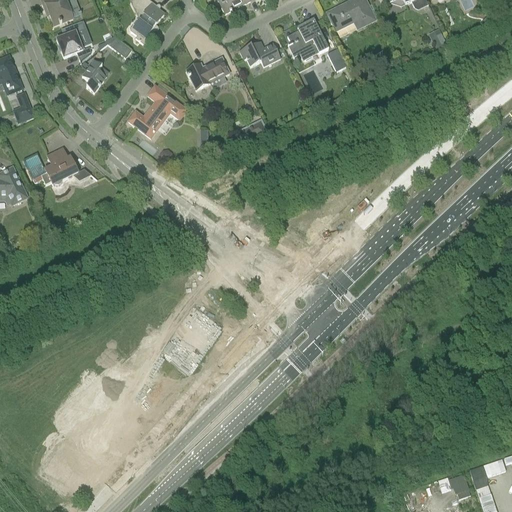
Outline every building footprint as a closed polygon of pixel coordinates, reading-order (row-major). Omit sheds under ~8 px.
[(39,0),(44,12),(46,11),(53,29),(59,27),(61,26),(72,21),(66,5),(68,4),(66,0),(39,0)] [(133,26),(129,31),(130,34),(136,39),(135,41),(143,47),(144,45),(155,31),(153,30),(163,17),(156,11),(158,9),(147,1),(146,0),(134,0),(132,1),(135,7),(137,7),(146,13),(138,24),(136,23),(134,25),(133,26)] [(216,0),(225,16),(229,14),(231,13),(250,3),(247,0),(216,0)] [(344,7),(344,8),(345,9),(339,11),(338,10),(337,10),(326,15),(335,33),(353,24),(357,32),(375,23),(363,0),(357,0),(345,6),(344,7)] [(376,0),(377,0),(376,0),(383,0),(387,7),(396,2),(397,4),(401,5),(403,4),(404,8),(411,5),(413,9),(417,11),(427,6),(423,0),(418,0),(376,0)] [(486,20),(481,23),(484,29),(490,27),(486,20)] [(298,34),(287,40),(290,47),(287,49),(288,51),(296,47),(301,57),(305,63),(328,52),(317,31),(313,22),(304,26),(303,27),(305,30),(298,34)] [(65,38),(56,42),(58,48),(57,49),(59,55),(60,54),(63,61),(64,60),(72,57),(76,56),(79,64),(90,55),(88,50),(82,53),(80,49),(83,48),(79,38),(77,39),(75,35),(85,31),(82,24),(72,28),(63,31),(65,38)] [(440,35),(430,40),(436,54),(447,49),(440,35)] [(107,47),(125,61),(131,53),(115,41),(107,47)] [(239,54),(243,63),(246,62),(250,70),(260,64),(263,69),(280,61),(272,46),(265,50),(266,51),(263,52),(259,45),(252,48),(252,49),(251,50),(250,48),(239,54)] [(326,57),(336,75),(347,69),(338,51),(326,57)] [(0,83),(3,82),(6,90),(12,88),(14,94),(22,91),(18,80),(13,70),(12,70),(8,60),(0,62),(0,83)] [(185,74),(190,83),(195,93),(210,86),(209,85),(229,76),(221,60),(206,68),(202,70),(200,66),(195,69),(195,67),(188,70),(189,72),(185,74)] [(85,90),(93,96),(98,90),(99,90),(100,88),(99,88),(106,80),(98,74),(101,69),(93,63),(81,79),(89,85),(85,90)] [(128,124),(150,141),(169,115),(179,122),(186,113),(154,89),(147,98),(155,104),(143,120),(135,114),(128,124)] [(21,110),(13,113),(18,126),(33,120),(24,97),(17,99),(21,110)] [(251,131),(240,137),(245,146),(265,136),(260,124),(250,129),(251,131)] [(36,156),(23,162),(28,173),(34,186),(42,182),(45,188),(51,185),(52,188),(53,188),(54,189),(55,189),(56,189),(58,188),(60,187),(61,186),(61,185),(62,185),(62,184),(62,183),(71,178),(78,184),(90,178),(83,172),(77,175),(69,159),(66,161),(62,151),(53,156),(47,159),(51,168),(44,172),(41,166),(36,156)] [(161,154),(159,158),(159,163),(164,166),(169,165),(172,161),(172,157),(167,154),(161,154)] [(0,199),(7,200),(10,206),(11,208),(27,200),(16,179),(12,170),(2,175),(0,175),(0,199)] [(361,229),(378,220),(361,189),(304,219),(315,240),(341,226),(342,229),(356,221),(361,229)] [(14,251),(7,258),(11,262),(18,254),(14,251)] [(511,458),(503,461),(505,467),(511,465),(511,467),(511,458)] [(469,473),(473,484),(505,473),(501,462),(469,473)] [(448,481),(455,502),(469,498),(463,476),(448,481)] [(475,491),(481,511),(494,511),(487,487),(475,491)]
